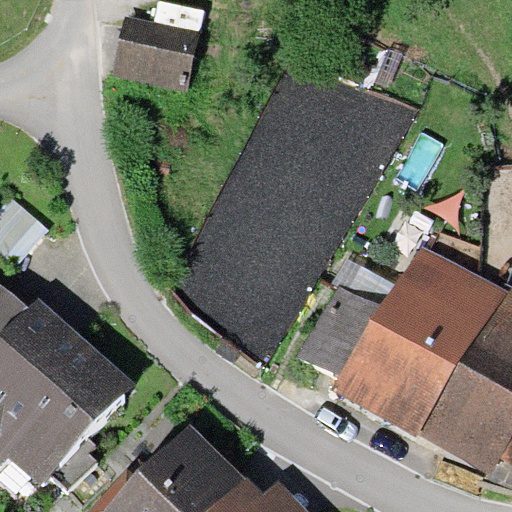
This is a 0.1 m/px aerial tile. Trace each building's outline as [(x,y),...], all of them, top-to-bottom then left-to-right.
[(196,43),(125,28),(114,82),(185,97),(196,43)] [(13,200),(0,213),(0,261),(10,271),(47,232),(13,200)] [(511,288),(507,297),(422,246),(382,312),(341,383),(334,393),(417,442),(421,436),(493,478),(503,462),(511,467),(511,288)] [(341,383),(382,312),(340,288),(299,359),(341,383)] [(0,346),(28,316),(0,289),(0,346)] [(61,322),(40,303),(28,316),(0,346),(0,469),(7,462),(41,492),(135,389),(61,322)] [(217,511),(246,483),(191,429),(109,511),(217,511)] [(263,499),(246,483),(217,511),(304,511),(280,486),(263,499)]
